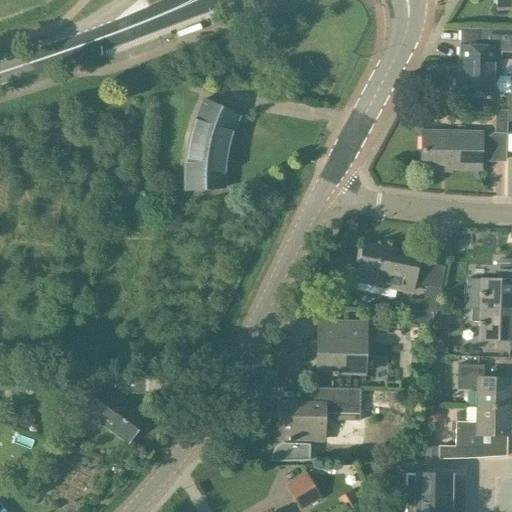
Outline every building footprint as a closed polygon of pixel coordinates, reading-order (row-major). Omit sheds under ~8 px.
[(511,0),(497,0),(498,10),(511,9),(511,0)] [(499,48),(461,47),(461,76),(457,76),(457,98),(495,99),(495,91),(511,91),(511,73),(498,73),(499,48)] [(236,121),(238,116),(204,99),(202,105),(199,110),(197,116),(195,122),(193,127),(192,133),(228,144),(230,139),(231,133),(234,127),(236,121)] [(506,111),(495,111),(494,135),(505,135),(506,111)] [(226,155),(228,144),(192,133),(190,145),(189,152),(188,159),(187,166),(186,172),(186,179),(186,186),(187,193),(225,190),(224,183),(224,177),(225,170),(225,163),(226,155)] [(490,135),(422,134),(421,170),(480,171),(480,160),(490,160),(490,135)] [(395,251),(365,245),(358,282),(412,293),(418,262),(394,257),(395,251)] [(466,310),(473,310),(511,311),(511,260),(499,261),(499,272),(499,280),(467,279),(466,310)] [(436,313),(441,288),(427,284),(424,300),(410,299),(410,312),(436,313)] [(511,311),(473,310),(473,322),(481,322),(480,340),(497,340),(497,350),(511,350),(511,311)] [(317,323),(317,340),(315,372),(365,374),(367,325),(317,323)] [(479,406),(510,407),(511,407),(511,391),(510,391),(511,380),(484,379),(485,366),(459,365),(458,389),(479,390),(479,406)] [(0,390),(31,391),(31,377),(0,376),(0,390)] [(85,412),(128,443),(147,416),(124,399),(129,392),(144,392),(145,378),(110,377),(110,379),(105,386),(85,412)] [(283,440),(283,441),(278,443),(277,444),(275,445),(274,447),(273,449),(272,450),(270,453),(270,456),(269,459),(270,461),(309,460),(310,440),(322,441),(323,421),(359,422),(360,389),(329,389),(329,405),(278,403),(277,440),(283,440)] [(391,393),(368,393),(367,409),(390,409),(391,393)] [(509,435),(510,407),(479,406),(478,423),(457,422),(456,446),(482,447),(483,434),(509,435)] [(456,459),(456,446),(440,445),(440,459),(456,459)] [(395,470),(407,470),(407,462),(395,462),(395,470)] [(300,509),(320,497),(306,473),(286,485),(300,509)] [(415,498),(451,499),(451,474),(415,474),(415,498)] [(450,511),(451,499),(415,498),(414,511),(450,511)]
